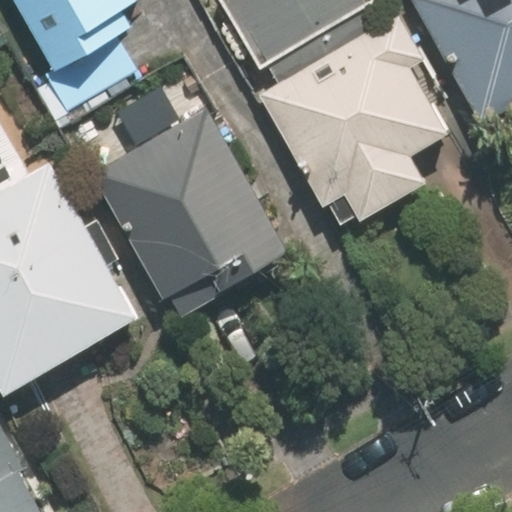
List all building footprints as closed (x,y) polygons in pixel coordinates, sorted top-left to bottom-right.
[(130,31),(118,9),(134,0),(3,0),(65,110),(135,71),(117,38),(130,31)] [(367,4),(364,0),(221,0),(259,66),(367,4)] [(511,0),(405,0),(476,127),(511,106),(511,0)] [(341,200),(354,224),(421,186),(404,157),(449,131),(412,66),(424,59),(398,13),(253,95),(319,212),(341,200)] [(203,111),(86,177),(157,303),(164,300),(176,320),(286,258),(203,111)] [(0,398),(136,320),(44,162),(21,175),(0,138),(0,398)] [(0,511),(41,511),(0,432),(0,511)]
